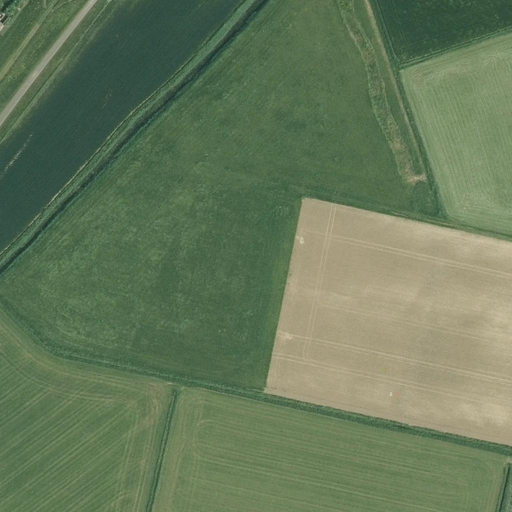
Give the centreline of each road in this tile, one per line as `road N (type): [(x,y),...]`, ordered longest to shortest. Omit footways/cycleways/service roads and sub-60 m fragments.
road 1 (track): [(511,236),(312,192)]
road 2 (unclassified): [(0,123),(94,0)]
